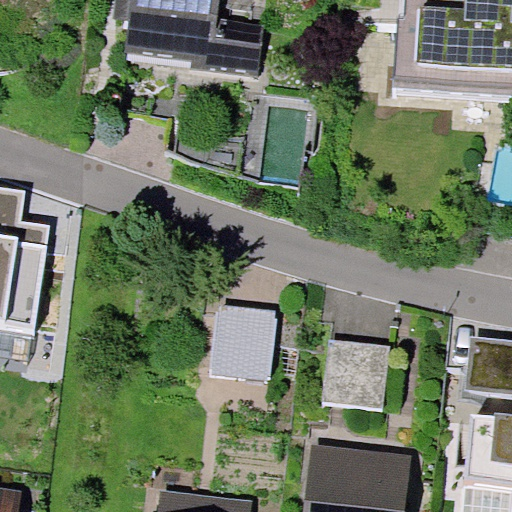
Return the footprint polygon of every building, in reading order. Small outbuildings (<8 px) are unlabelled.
[(217,0),(130,0),(125,55),(211,63),(217,0)] [(511,103),(511,0),(500,0),(396,0),(390,97),(511,103)] [(460,492),(511,497),(511,428),(467,423),(460,492)] [(317,451),(309,511),(402,511),(408,462),(317,451)] [(15,511),(16,508),(7,496),(0,494),(0,511),(15,511)] [(251,511),(252,507),(206,502),(204,511),(251,511)]
